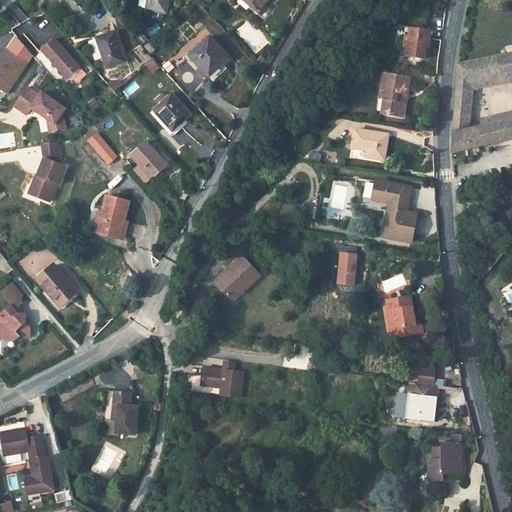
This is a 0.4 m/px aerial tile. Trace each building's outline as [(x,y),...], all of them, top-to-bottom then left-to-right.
[(145,0),(143,12),(163,16),(166,0),(145,0)] [(242,0),(258,15),(272,0),(242,0)] [(404,52),(403,62),(425,66),(426,51),(429,51),(431,35),(406,31),(405,41),(404,52)] [(113,35),(91,42),(103,74),(124,68),(113,35)] [(208,40),(186,60),(208,84),(217,76),(214,72),(225,61),(208,40)] [(50,41),(38,51),(63,80),(75,70),(50,41)] [(0,87),(20,60),(0,45),(0,87)] [(511,139),(511,112),(482,120),(483,126),(473,129),(475,84),(511,77),(511,54),(457,65),(451,155),(511,139)] [(388,80),(385,94),(390,96),(388,104),(384,118),(398,122),(400,113),(408,115),(415,86),(388,80)] [(24,88),(11,107),(24,116),(28,109),(44,119),(52,124),(53,131),(62,129),(59,113),(62,109),(38,93),(36,96),(24,88)] [(170,96),(153,111),(173,135),(191,119),(170,96)] [(400,113),(398,122),(407,124),(408,115),(400,113)] [(52,124),(44,119),(46,132),(53,131),(52,124)] [(83,144),(93,155),(103,147),(94,135),(83,144)] [(356,135),(353,152),(368,155),(366,162),(385,167),(390,143),(356,135)] [(53,144),(38,146),(41,160),(37,172),(39,173),(37,178),(33,177),(28,190),(35,193),(38,200),(47,204),(53,185),(56,186),(62,168),(57,166),(53,144)] [(145,146),(132,157),(139,165),(149,177),(151,179),(164,168),(145,146)] [(93,155),(103,166),(112,158),(103,147),(93,155)] [(131,173),(141,185),(149,177),(139,165),(131,173)] [(385,209),(379,242),(412,249),(419,217),(407,214),(411,194),(377,187),(372,206),(385,209)] [(35,193),(28,190),(26,196),(38,200),(35,193)] [(96,207),(91,228),(114,235),(119,217),(124,199),(100,192),(96,207)] [(92,206),(86,227),(91,228),(96,207),(92,206)] [(119,217),(114,235),(119,236),(123,219),(119,217)] [(356,274),(359,252),(340,249),(339,257),(343,257),(339,287),(358,289),(359,282),(355,281),(356,274)] [(234,272),(219,286),(234,300),(246,288),(249,291),(262,277),(257,273),(244,257),(231,270),(234,272)] [(52,260),(35,276),(57,300),(66,290),(71,295),(78,288),(52,260)] [(361,290),(363,275),(356,274),(355,281),(359,282),(358,289),(361,290)] [(0,285),(0,287),(10,299),(21,290),(10,278),(0,285)] [(388,302),(394,340),(419,336),(417,326),(414,327),(409,298),(388,302)] [(384,303),(390,341),(394,340),(388,302),(384,303)] [(0,338),(14,338),(17,334),(29,336),(29,328),(23,321),(18,321),(15,317),(15,312),(8,303),(0,309),(0,338)] [(15,317),(18,321),(23,321),(25,315),(22,313),(15,312),(15,317)] [(234,364),(224,362),(222,372),(232,374),(234,364)] [(207,388),(221,390),(220,397),(240,400),(243,375),(232,374),(222,372),(203,370),(202,377),(187,376),(185,393),(200,395),(201,388),(201,382),(208,383),(207,388)] [(441,373),(425,371),(423,386),(439,388),(441,373)] [(437,427),(441,403),(442,392),(412,388),(409,409),(415,410),(412,424),(437,427)] [(118,391),(116,404),(121,405),(120,419),(118,432),(137,434),(139,412),(137,412),(138,406),(133,406),(134,392),(118,391)] [(459,424),(461,438),(464,438),(473,439),(470,422),(459,424)] [(24,428),(0,431),(0,432),(4,454),(28,450),(30,460),(44,458),(41,435),(26,438),(24,428)] [(461,438),(454,437),(453,448),(443,446),(444,451),(435,451),(435,463),(430,463),(430,484),(444,484),(444,476),(451,476),(451,477),(463,477),(463,448),(464,438),(461,438)] [(44,458),(30,460),(32,476),(24,478),(26,494),(53,489),(50,474),(47,457),(44,458)]
